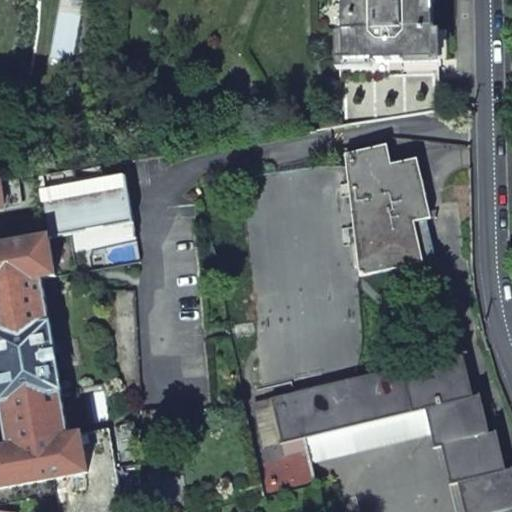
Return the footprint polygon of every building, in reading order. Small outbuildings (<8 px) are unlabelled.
[(341,0),(343,70),(346,126),(435,112),(432,0),(341,0)] [(437,268),(427,219),(431,218),(418,158),(392,165),(387,145),(345,156),(360,279),(403,268),(405,276),(437,268)] [(40,193),(46,231),(132,216),(126,179),(40,193)] [(49,240),(133,226),(132,216),(46,231),(49,238),(49,240)] [(0,490),(26,486),(30,511),(123,511),(109,432),(69,438),(42,281),(56,279),(49,240),(49,238),(0,246),(0,395),(8,449),(0,450),(0,490)] [(107,294),(113,400),(140,398),(134,292),(107,294)] [(273,400),(294,492),(316,487),(311,466),(305,441),(427,412),(432,438),(435,450),(443,448),(452,487),(459,486),(464,511),(511,511),(511,471),(507,473),(497,434),(489,435),(480,397),(473,399),(464,355),(273,400)] [(187,409),(141,413),(143,441),(189,438),(187,409)] [(305,441),(311,466),(432,438),(427,412),(305,441)]
